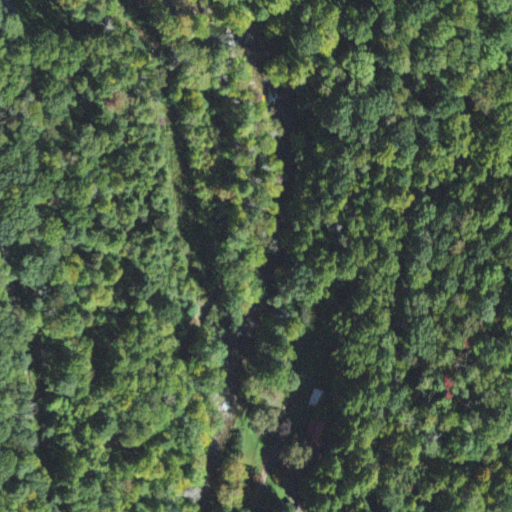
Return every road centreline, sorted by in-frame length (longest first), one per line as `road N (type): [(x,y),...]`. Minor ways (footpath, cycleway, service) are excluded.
road 1 (residential): [(325,511),(334,378),(365,310),(386,195),(371,158),(365,58),(321,0)]
road 2 (primary): [(21,391),(0,244)]
road 3 (primary): [(38,511),(21,391)]
